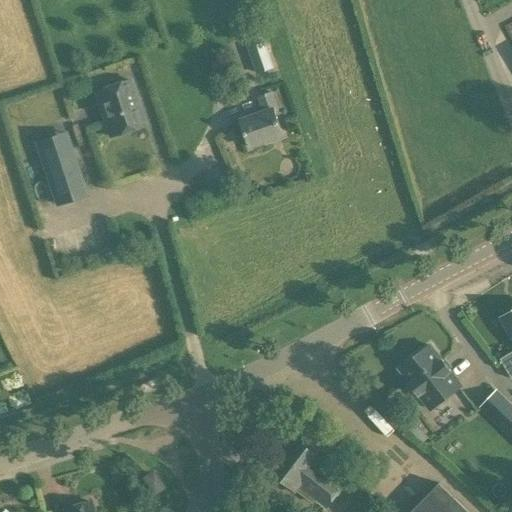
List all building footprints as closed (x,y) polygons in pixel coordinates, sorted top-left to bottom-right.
[(246,43),(247,48),(256,74),(264,72),(273,69),(262,38),(246,43)] [(110,137),(144,125),(129,80),(95,91),(110,137)] [(277,108),(271,92),(257,97),(263,113),(241,121),(250,147),(282,136),(273,109),(277,108)] [(73,161),(44,170),(62,217),(90,207),(73,161)] [(511,336),(511,353),(499,361),(510,379),(511,377),(511,310),(501,318),(511,336)] [(430,342),(396,368),(430,411),(464,385),(430,342)] [(511,406),(496,391),(482,405),(511,434),(511,406)] [(312,504),(315,501),(326,509),(346,483),(325,467),(327,464),(294,438),(269,471),(312,504)] [(143,478),(154,493),(162,487),(151,473),(143,478)] [(468,511),(440,483),(411,511),(468,511)] [(93,511),(91,502),(64,510),(64,511),(93,511)]
